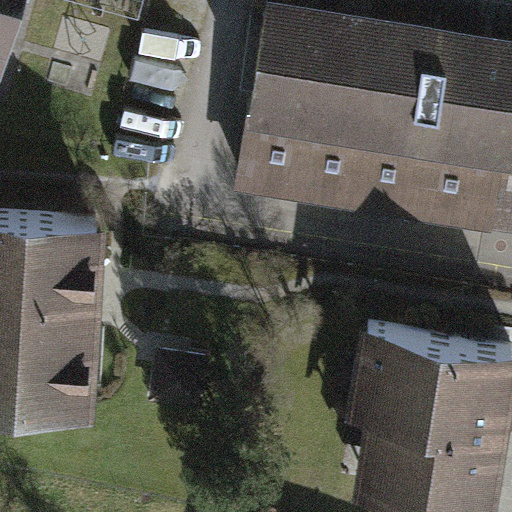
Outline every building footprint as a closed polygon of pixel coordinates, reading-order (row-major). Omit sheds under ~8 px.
[(15,0),(0,0),(0,54),(1,54),(15,0)] [(511,33),(311,0),(268,0),(241,167),(495,209),(499,186),(511,188),(511,33)] [(511,0),(311,0),(511,33),(511,0)] [(0,390),(87,395),(97,214),(0,208),(0,390)] [(488,497),(511,350),(511,342),(371,319),(363,360),(372,371),(381,373),(370,439),(378,450),(387,451),(383,479),(488,497)] [(155,392),(199,399),(206,355),(162,347),(155,392)]
